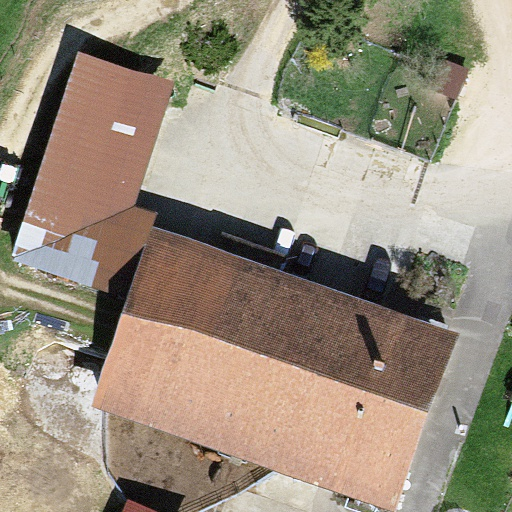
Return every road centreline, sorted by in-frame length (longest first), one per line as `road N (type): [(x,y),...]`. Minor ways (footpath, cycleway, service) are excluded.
road 1 (track): [(409,511),(492,321),(474,189),(297,155),(240,100),(288,0)]
road 2 (trunk): [(259,0),(511,403)]
road 3 (track): [(0,156),(76,49),(149,19),(171,0)]
